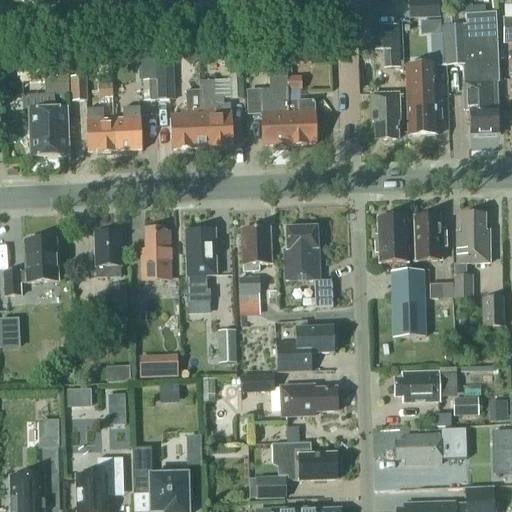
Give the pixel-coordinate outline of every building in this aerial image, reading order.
[(443,5),(442,0),(424,0),(425,1),(408,2),(409,21),(439,20),(439,5),(443,5)] [(470,7),(471,16),(486,15),(485,6),(470,7)] [(500,85),(497,15),(466,17),(466,28),(443,29),(444,36),(445,69),(464,68),(466,113),(470,113),(471,137),(499,136),(497,85),(500,85)] [(511,19),(502,20),(503,46),(511,45),(511,19)] [(399,51),(399,26),(375,27),(376,52),(399,51)] [(444,36),(431,37),(432,68),(435,68),(435,69),(445,69),(444,36)] [(287,45),(267,46),(267,48),(269,80),(287,79),(288,79),(287,47),(287,45)] [(291,49),(292,67),(310,66),(310,48),(291,49)] [(156,51),(139,51),(139,54),(140,82),(143,82),(156,82),(156,66),(156,53),(156,51)] [(55,96),(68,96),(67,65),(45,65),(44,61),(15,62),(16,86),(45,85),(46,97),(55,96)] [(156,66),(156,82),(157,102),(175,102),(174,65),(156,66)] [(230,100),(244,100),(243,68),(229,69),(230,100)] [(442,122),(442,105),(437,105),(435,69),(435,68),(432,68),(406,69),(409,140),(438,139),(438,122),(442,122)] [(87,78),(70,78),(71,104),(87,103),(87,78)] [(314,102),(302,103),(301,78),(288,79),(291,147),(291,148),(307,148),(306,146),(316,146),(315,115),(314,115),(314,102)] [(291,147),(288,79),(287,79),(269,80),(269,92),(261,93),(262,117),(263,148),(291,147)] [(143,82),(143,102),(157,102),(156,82),(143,82)] [(232,114),(231,114),(231,106),(224,106),(224,100),(213,100),(212,82),(200,82),(200,92),(201,92),(203,151),(234,150),(232,114)] [(99,86),(99,99),(113,99),(113,85),(99,86)] [(185,92),(186,113),(183,113),(182,115),(170,116),(172,152),(203,151),(201,92),(200,92),(185,92)] [(46,97),(23,97),(23,112),(30,112),(31,159),(65,158),(65,149),(70,149),(68,111),(56,111),(55,96),(46,97)] [(400,123),(399,97),(371,97),(372,130),(375,130),(375,142),(398,142),(397,123),(400,123)] [(125,124),(114,124),(115,154),(143,153),(142,123),(141,123),(140,110),(124,110),(125,124)] [(115,156),(115,154),(114,124),(106,125),(105,111),(88,112),(88,125),(89,155),(98,155),(98,157),(115,156)] [(455,287),(455,300),(455,316),(473,316),(472,277),(466,277),(466,265),(490,265),(489,233),(485,233),(485,217),(461,216),(462,233),(457,233),(458,266),(454,266),(455,287)] [(446,248),(445,231),(441,231),(440,217),(415,218),(417,264),(442,263),(441,248),(446,248)] [(408,265),(406,218),(378,219),(379,238),(375,238),(376,255),(379,255),(380,266),(408,265)] [(287,283),(313,282),(314,309),(333,308),(332,281),(322,282),(321,251),(320,251),(319,228),(288,230),(289,251),(286,251),(287,283)] [(273,266),(272,230),(243,231),(245,267),(246,267),(246,274),(262,273),(262,267),(273,266)] [(147,253),(143,253),(144,283),(173,282),(171,234),(166,234),(165,231),(147,232),(147,253)] [(217,278),(216,232),(188,233),(185,233),(188,305),(211,304),(210,292),(207,292),(207,279),(217,279),(217,278)] [(122,281),(121,237),(96,238),(98,281),(122,281)] [(59,284),(57,242),(50,242),(50,238),(32,239),(32,243),(25,243),(27,274),(5,275),(6,299),(22,298),(21,286),(59,284)] [(426,339),(423,273),(391,274),(394,340),(426,339)] [(259,279),(238,280),(239,294),(259,293),(259,279)] [(126,285),(110,286),(112,311),(128,310),(126,285)] [(430,287),(430,301),(455,300),(455,287),(430,287)] [(504,299),(482,300),(483,330),(505,329),(504,299)] [(19,322),(0,323),(0,337),(1,353),(20,352),(19,322)] [(336,355),(335,328),(297,331),(298,344),(279,345),(280,375),(313,373),(312,357),(336,355)] [(235,332),(217,332),(218,365),(236,365),(235,332)] [(153,358),(141,358),(141,380),(153,380),(153,358)] [(130,369),(107,370),(107,386),(131,384),(130,369)] [(455,374),(440,375),(402,376),(403,382),(395,382),(395,400),(403,400),(403,405),(441,404),(441,399),(456,399),(455,374)] [(240,396),(273,394),(273,376),(240,378),(240,396)] [(215,381),(200,382),(201,397),(215,397),(215,381)] [(338,414),(338,390),(315,390),(315,388),(282,389),(282,399),(277,399),(277,409),(282,409),(283,418),(315,417),(315,415),(338,414)] [(91,392),(67,392),(68,406),(91,406),(91,392)] [(126,397),(108,398),(109,412),(126,411),(126,397)] [(453,401),(454,417),(478,417),(477,400),(453,401)] [(490,404),(490,424),(507,424),(507,404),(490,404)] [(452,429),(452,416),(434,416),(434,429),(452,429)] [(286,429),(287,444),(300,444),(299,428),(286,429)] [(443,438),(443,455),(473,455),(472,437),(443,438)] [(187,439),(187,469),(202,468),(201,438),(187,439)] [(442,468),(442,438),(404,438),(404,445),(396,445),(397,463),(405,463),(405,469),(442,468)] [(338,481),(336,453),(304,455),(304,445),(283,446),(272,446),(273,467),(278,470),(278,478),(288,478),(289,483),(338,481)] [(189,511),(188,476),(154,477),(153,448),(134,449),(135,496),(153,495),(153,511),(189,511)] [(43,451),(43,476),(59,475),(59,451),(43,451)] [(99,461),(100,477),(78,477),(78,511),(109,511),(109,489),(125,488),(125,460),(99,461)] [(13,511),(45,511),(45,479),(12,480),(13,511)] [(286,499),(285,479),(256,480),(257,501),(286,499)] [(493,511),(493,491),(466,491),(467,507),(406,508),(406,511),(493,511)]
